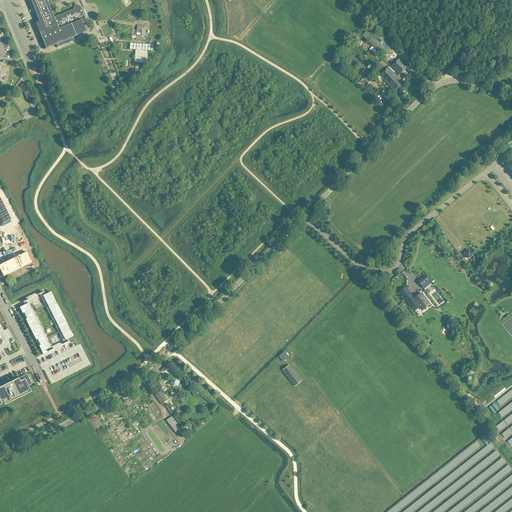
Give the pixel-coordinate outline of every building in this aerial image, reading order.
[(47,1),(49,0),(28,0),(34,12),(35,12),(40,22),(43,31),(40,32),(46,48),(56,44),(57,47),(78,39),(76,35),(86,31),(82,23),(86,21),(86,22),(87,22),(80,6),(75,4),(73,9),(54,17),(47,1)] [(357,21),(363,26),(368,22),(362,16),(357,21)] [(146,26),(137,25),(136,40),(145,41),(146,26)] [(395,49),(371,26),(362,35),(386,59),(395,49)] [(154,45),(130,43),(130,49),(136,50),(135,63),(146,64),(147,51),(153,51),(154,45)] [(399,59),(391,67),(400,75),(408,67),(399,59)] [(395,91),(403,83),(388,67),(380,75),(395,91)] [(463,200),(449,211),(468,235),(482,223),(463,200)] [(16,235),(6,236),(7,244),(16,242),(16,235)] [(469,250),(464,254),(468,258),(473,255),(469,250)] [(0,277),(0,278),(3,276),(4,276),(32,263),(26,252),(0,264),(0,277)] [(431,283),(425,275),(418,280),(424,289),(431,283)] [(46,294),(43,296),(65,340),(68,338),(72,337),(70,334),(72,333),(70,330),(69,331),(66,325),(67,324),(66,321),(64,322),(61,316),(63,315),(61,312),(60,313),(57,307),(58,306),(57,303),(55,304),(52,298),(54,298),(52,295),(51,295),(49,292),(46,294)] [(412,304),(416,301),(422,310),(430,304),(421,293),(414,299),(412,295),(408,298),(412,304)] [(27,303),(21,307),(22,310),(21,310),(22,313),(24,313),(27,319),(25,319),(27,322),(28,321),(31,327),(30,328),(31,331),(33,330),(36,336),(34,337),(36,340),(37,339),(40,345),(39,346),(40,349),(42,348),(43,350),(42,351),(43,354),(48,351),(47,348),(50,347),(27,303)] [(511,313),(499,324),(511,340),(511,313)] [(289,357),(287,354),(284,352),(279,356),(283,361),(289,357)] [(289,365),(288,366),(282,370),(295,386),(302,381),(289,365)] [(29,390),(27,386),(30,385),(25,375),(14,380),(0,387),(0,401),(1,404),(29,390)] [(166,385),(160,378),(154,383),(160,390),(161,391),(156,395),(163,403),(168,399),(163,394),(164,392),(162,389),(166,385)] [(179,385),(180,381),(177,378),(173,379),(171,383),(174,386),(179,385)] [(172,416),(166,420),(175,432),(179,430),(183,435),(185,434),(181,429),(172,416)]
